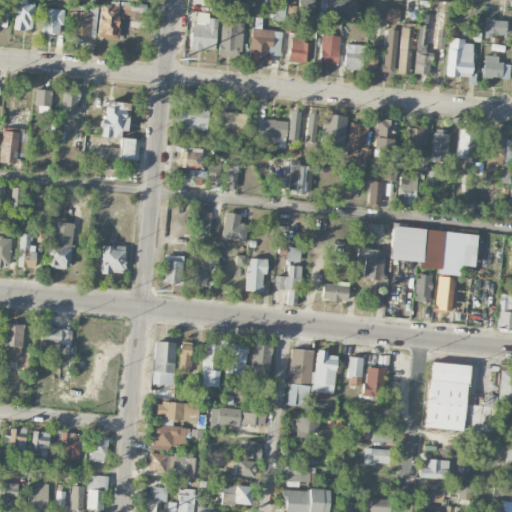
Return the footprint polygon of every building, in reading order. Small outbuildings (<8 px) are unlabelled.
[(32,30),(33,4),(26,4),(26,0),(15,0),(14,29),(32,30)] [(284,20),(285,0),(281,0),(272,0),(272,19),(284,20)] [(297,0),(297,11),(312,12),(312,0),(297,0)] [(324,0),(324,12),(355,13),(355,0),(324,0)] [(58,32),(59,4),(43,3),(42,32),(58,32)] [(121,16),(139,16),(140,4),(121,3),(121,16)] [(96,37),(116,39),(120,6),(100,4),(96,37)] [(387,20),(399,21),(399,8),(387,8),(387,20)] [(91,12),(72,11),(71,35),(90,36),(91,12)] [(218,19),(208,17),(209,13),(194,12),(189,48),(214,51),(218,19)] [(506,20),(485,19),(483,34),(505,36),(506,20)] [(241,56),(242,22),(220,21),(219,55),(241,56)] [(269,63),(269,54),(280,55),(281,30),(250,28),(248,62),(269,63)] [(412,28),(399,28),(397,73),(410,74),(412,28)] [(414,75),(429,76),(430,52),(425,52),(426,28),(416,28),(414,75)] [(319,64),(339,65),(339,35),(320,35),(319,64)] [(303,42),(303,38),(291,36),(288,60),(308,63),(310,43),(303,42)] [(395,36),(384,36),(383,70),(394,70),(395,36)] [(472,40),(448,40),(447,76),(471,77),(472,40)] [(362,70),(363,45),(345,44),(344,69),(362,70)] [(377,48),(366,48),(365,68),(376,68),(377,48)] [(497,63),(497,56),(483,55),(482,77),(508,78),(509,63),(497,63)] [(51,90),(34,89),(33,105),(50,106),(51,90)] [(60,116),(78,117),(79,92),(61,91),(60,116)] [(119,138),(120,131),(124,131),(126,102),(103,101),(101,137),(119,138)] [(207,128),(208,108),(180,107),(179,127),(207,128)] [(245,113),(218,111),(217,127),(244,129),(245,113)] [(296,140),(300,112),(290,111),(286,139),(296,140)] [(305,141),(315,142),(316,113),(306,113),(305,141)] [(346,115),(323,114),(321,145),(344,146),(346,115)] [(392,148),(394,120),(375,119),(374,148),(392,148)] [(256,142),(285,143),(286,120),(257,120),(256,142)] [(364,147),(367,124),(349,122),(345,157),(357,158),(356,163),(369,165),(371,148),(364,147)] [(404,127),(403,148),(421,149),(422,128),(404,127)] [(27,130),(1,129),(0,145),(0,161),(15,162),(16,156),(26,157),(27,130)] [(431,130),(430,159),(447,160),(447,130),(431,130)] [(473,157),(474,130),(458,130),(457,156),(473,157)] [(496,165),(502,165),(503,137),(486,136),(485,170),(496,170),(496,165)] [(118,157),(133,158),(134,138),(119,138),(118,157)] [(511,139),(504,138),(503,162),(511,162),(511,139)] [(116,158),(117,147),(103,146),(103,158),(116,158)] [(203,149),(178,148),(178,167),(203,168),(203,149)] [(384,180),(396,181),(398,154),(386,153),(384,180)] [(415,170),(426,171),(426,156),(416,156),(415,170)] [(219,185),(220,163),(208,162),(208,185),(219,185)] [(84,172),(98,173),(98,164),(85,163),(84,172)] [(236,188),(238,164),(225,163),(223,187),(236,188)] [(307,194),(311,167),(290,164),(286,191),(307,194)] [(427,181),(435,182),(436,170),(428,170),(427,181)] [(204,172),(175,171),(175,184),(203,185),(204,172)] [(484,171),(485,180),(497,180),(497,171),(484,171)] [(415,204),(416,177),(398,176),(397,203),(415,204)] [(368,204),(381,204),(382,181),(369,181),(368,204)] [(204,212),(196,211),(195,233),(208,233),(209,220),(204,220),(204,212)] [(246,223),(239,223),(240,213),(223,212),(221,240),(245,241),(246,223)] [(48,267),(70,268),(72,222),(51,221),(48,267)] [(476,235),(393,226),(389,259),(418,261),(418,267),(436,269),(436,273),(458,276),(459,265),(473,267),(476,235)] [(18,267),(35,267),(36,245),(29,245),(30,233),(19,232),(18,267)] [(0,236),(0,266),(9,266),(10,237),(0,236)] [(123,274),(124,246),(102,245),(100,272),(123,274)] [(298,262),(300,248),(287,246),(285,260),(298,262)] [(382,280),(384,249),(357,248),(356,257),(364,258),(363,279),(382,280)] [(206,262),(218,262),(218,251),(205,251),(205,256),(190,255),(190,285),(205,285),(206,262)] [(162,282),(181,283),(182,255),(163,255),(162,282)] [(235,265),(244,266),(244,255),(236,255),(235,265)] [(266,259),(246,258),(245,292),(261,292),(262,275),(266,275),(266,259)] [(299,266),(287,265),(287,276),(274,275),(273,289),(286,290),(286,305),(297,305),(299,266)] [(414,301),(430,301),(430,274),(414,274),(414,301)] [(454,278),(438,276),(434,309),(450,311),(454,278)] [(321,299),(346,302),(348,286),(322,283),(321,299)] [(511,291),(499,291),(495,327),(511,329),(511,291)] [(21,352),(22,324),(3,323),(1,352),(21,352)] [(58,344),(70,344),(71,328),(41,327),(41,348),(58,349),(58,344)] [(220,386),(222,337),(218,337),(218,344),(202,343),(201,386),(220,386)] [(173,384),(174,342),(153,342),(152,384),(173,384)] [(191,342),(179,342),(178,373),(190,373),(191,342)] [(245,344),(226,344),(225,374),(244,374),(245,344)] [(270,345),(251,344),(250,375),(269,376),(270,345)] [(310,383),(312,350),(290,349),(288,382),(310,383)] [(311,391),(331,394),(336,356),(326,354),(327,351),(316,350),(311,391)] [(359,386),(362,358),(349,356),(346,385),(359,386)] [(426,428),(492,432),(495,395),(483,394),(482,405),(465,404),(467,365),(430,362),(426,428)] [(363,395),(382,396),(383,368),(364,367),(363,395)] [(511,370),(499,370),(498,397),(511,397),(511,370)] [(306,385),(287,384),(286,405),(305,406),(306,385)] [(197,421),(198,403),(155,401),(154,419),(197,421)] [(209,409),(209,423),(264,425),(264,411),(209,409)] [(295,435),(316,436),(317,418),(296,416),(295,435)] [(368,441),(393,442),(394,424),(368,423),(368,441)] [(185,427),(150,424),(148,449),(168,451),(169,446),(183,447),(185,427)] [(8,447),(24,448),(25,428),(10,428),(8,447)] [(354,444),(357,430),(345,428),(342,441),(354,444)] [(30,453),(47,455),(49,432),(32,431),(30,453)] [(60,457),(78,458),(79,433),(61,432),(60,457)] [(107,438),(92,435),(88,460),(103,462),(107,438)] [(257,457),(257,441),(240,441),(240,457),(257,457)] [(389,464),(389,449),(363,448),(363,464),(389,464)] [(184,462),(185,456),(148,452),(146,470),(171,473),(172,461),(184,462)] [(201,459),(187,457),(184,476),(198,478),(201,459)] [(419,478),(447,479),(448,460),(425,459),(424,467),(419,467),(419,478)] [(254,476),(254,460),(229,460),(229,475),(254,476)] [(298,487),(298,480),(310,480),(310,469),(285,468),(285,486),(298,487)] [(107,476),(87,475),(86,508),(103,509),(103,487),(106,488),(107,476)] [(0,504),(14,507),(17,483),(0,480),(0,504)] [(28,507),(46,508),(47,483),(28,482),(28,507)] [(251,485),(220,484),(220,504),(250,505),(251,485)] [(472,484),(459,484),(458,499),(471,500),(472,484)] [(83,510),(84,486),(70,485),(69,510),(83,510)] [(444,488),(422,485),(419,499),(442,503),(444,488)] [(158,511),(159,501),(165,501),(166,487),(151,486),(151,494),(141,494),(139,511),(158,511)] [(511,488),(492,486),(491,500),(511,502),(511,488)] [(192,511),(193,489),(178,488),(176,511),(192,511)] [(281,511),(326,511),(327,490),(283,488),(281,511)] [(64,491),(56,491),(55,508),(63,509),(64,491)] [(388,511),(389,499),(370,498),(369,511),(388,511)] [(351,511),(352,502),(337,501),(336,511),(351,511)]
